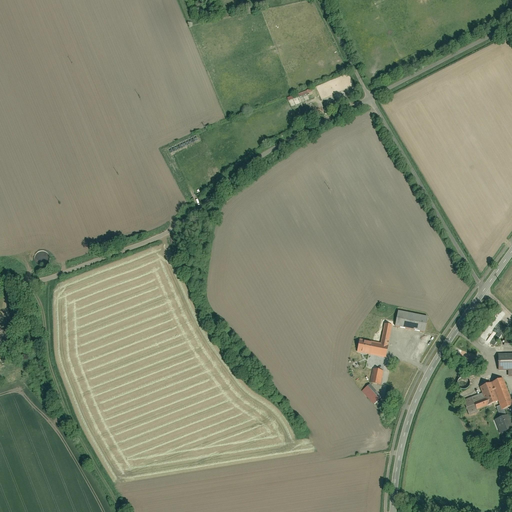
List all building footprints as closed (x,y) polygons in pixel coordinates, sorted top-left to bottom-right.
[(312,89),(292,97),(293,100),(313,92),(312,89)] [(338,101),(329,105),(333,111),(341,107),(338,101)] [(395,326),(425,332),(428,317),(398,311),(395,326)] [(0,322),(0,321),(0,353),(13,347),(0,322)] [(380,344),(360,340),(357,352),(386,358),(392,325),(384,324),(380,344)] [(511,353),(498,354),(498,371),(509,371),(509,377),(511,376),(511,353)] [(373,369),(370,383),(380,385),(383,371),(373,369)] [(511,405),(511,401),(504,379),(480,387),(482,393),(462,400),(467,417),(479,412),(478,409),(499,401),(501,406),(496,407),(500,418),(495,420),(500,433),(511,429),(511,424),(508,413),(506,414),(504,409),(511,405)] [(381,397),(370,384),(362,391),(373,404),(381,397)]
